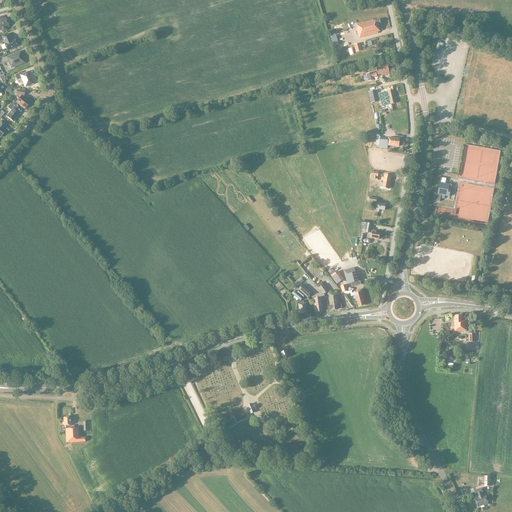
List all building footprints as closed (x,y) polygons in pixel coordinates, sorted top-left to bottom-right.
[(0,29),(1,30),(2,31),(6,30),(5,28),(8,26),(7,24),(8,24),(7,21),(6,21),(5,19),(0,20),(0,29)] [(356,24),(358,29),(357,29),(359,39),(376,34),(376,33),(380,32),(378,25),(380,24),(379,20),(373,22),(372,20),(363,23),(363,22),(356,24)] [(7,34),(1,37),(4,43),(4,44),(7,51),(13,48),(17,46),(16,45),(17,45),(16,43),(15,43),(14,39),(10,41),(7,34)] [(353,45),(355,52),(361,50),(359,43),(353,45)] [(19,52),(7,58),(11,68),(21,64),(22,60),(19,52)] [(385,75),(385,76),(389,75),(388,73),(387,66),(376,69),(378,77),(381,76),(385,75)] [(21,72),(14,75),(17,81),(22,79),(25,87),(32,84),(28,72),(22,75),(21,72)] [(366,74),(363,75),(365,82),(368,81),(368,82),(374,80),(373,77),(376,77),(376,73),(372,74),(372,73),(366,74)] [(24,91),(16,90),(16,94),(17,94),(16,97),(18,99),(16,102),(24,109),(29,103),(22,98),(23,95),(24,91)] [(375,90),(372,91),(368,92),(371,103),(374,102),(377,101),(375,90)] [(393,90),(384,93),(386,99),(388,99),(390,105),(396,103),(393,90)] [(6,117),(13,122),(19,114),(15,111),(18,107),(11,103),(7,108),(11,111),(6,117)] [(375,145),(378,145),(378,146),(387,147),(387,145),(398,147),(399,139),(388,138),(388,139),(380,138),(380,137),(376,137),(375,145)] [(381,178),(381,180),(383,181),(382,187),(389,189),(391,176),(385,175),(384,178),(381,178)] [(451,185),(449,185),(439,183),(437,194),(433,194),(432,200),(439,202),(440,195),(449,197),(451,185)] [(377,203),(375,211),(378,212),(379,210),(384,211),(385,205),(377,203)] [(360,230),(364,231),(364,232),(371,233),(370,238),(379,240),(380,234),(376,233),(376,231),(371,230),(372,225),(362,223),(360,230)] [(354,268),(343,271),(347,285),(360,281),(358,272),(355,272),(354,268)] [(343,279),(337,271),(331,276),(337,284),(343,279)] [(328,291),(323,284),(318,288),(323,295),(328,291)] [(298,290),(299,290),(305,296),(308,298),(311,294),(302,285),(298,290)] [(346,285),(341,286),(342,292),(343,292),(343,293),(345,293),(345,294),(350,293),(351,296),(354,296),(356,301),(357,301),(358,307),(364,305),(363,301),(364,301),(362,295),(361,290),(353,292),(353,293),(352,293),(351,290),(346,292),(346,291),(347,291),(346,285)] [(305,296),(299,290),(294,296),(300,301),(303,298),(305,296)] [(338,309),(340,309),(341,308),(341,305),(340,305),(337,305),(337,303),(338,303),(337,296),(329,297),(330,305),(327,305),(328,311),(331,310),(338,309)] [(321,298),(313,299),(315,313),(322,312),(321,306),(322,306),(321,298)] [(299,304),(298,304),(299,314),(306,314),(305,308),(306,308),(306,304),(304,304),(303,302),(298,302),(299,304)] [(455,323),(454,323),(454,331),(466,331),(466,320),(462,321),(461,316),(454,316),(455,323)] [(248,408),(246,409),(247,413),(250,412),(251,414),(254,412),(253,410),(256,409),(254,406),(252,407),(251,404),(247,406),(248,408)] [(70,418),(63,418),(63,426),(65,426),(65,429),(65,443),(85,443),(85,438),(78,438),(78,429),(74,429),(74,426),(70,426),(70,418)] [(475,500),(477,507),(484,505),(484,506),(488,504),(485,496),(483,496),(482,493),(481,489),(474,491),(475,495),(476,495),(477,499),(475,500)]
